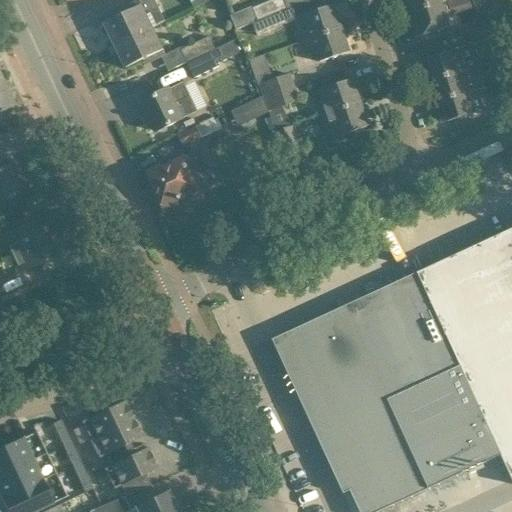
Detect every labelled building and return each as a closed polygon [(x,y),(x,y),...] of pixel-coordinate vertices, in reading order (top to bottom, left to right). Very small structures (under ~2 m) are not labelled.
[(123,16),(105,25),(116,47),(153,29),(166,22),(155,0),(143,0),(140,2),(137,3),(123,10),(125,15),(123,16)] [(283,10),(287,8),(283,0),(272,0),(252,9),(256,21),(283,10)] [(410,0),(414,11),(446,1),(445,0),(410,0)] [(468,0),(457,0),(461,10),(471,7),(468,0)] [(484,0),(473,0),(479,16),(489,13),(484,0)] [(446,1),(414,11),(408,13),(416,39),(451,27),(443,3),(446,2),(446,1)] [(298,32),(302,43),(343,29),(335,5),(304,16),(309,29),(298,32)] [(256,21),(252,23),(257,35),(288,22),(283,10),(256,21)] [(497,38),(494,26),(483,30),(487,41),(497,38)] [(153,29),(116,47),(126,69),(146,59),(149,64),(166,56),(153,29)] [(343,29),(302,43),(305,52),(316,49),(321,62),(351,52),(343,29)] [(181,52),(187,64),(216,51),(210,39),(181,52)] [(216,51),(187,64),(194,78),(217,67),(216,65),(240,54),(234,42),(216,51)] [(429,59),(436,80),(468,70),(478,67),(478,66),(480,65),(474,44),(461,49),(429,59)] [(436,80),(442,101),(484,88),(478,67),(468,70),(436,80)] [(497,71),(501,83),(511,79),(507,68),(497,71)] [(259,85),(264,98),(294,88),(290,75),(259,85)] [(0,77),(0,113),(14,107),(0,77)] [(511,82),(511,79),(501,83),(504,94),(511,91),(511,82)] [(313,94),(321,117),(362,103),(354,80),(324,90),(313,94)] [(161,94),(143,102),(157,132),(196,113),(183,85),(169,91),(168,90),(161,94)] [(294,88),(264,98),(268,111),(299,101),(294,88)] [(484,88),(442,101),(449,122),(491,109),(484,88)] [(362,103),(321,117),(324,126),(329,140),(370,127),(362,103)] [(177,134),(183,147),(222,128),(216,116),(177,134)] [(277,133),(282,145),(289,164),(305,158),(292,127),(277,133)] [(162,170),(160,167),(148,173),(165,209),(184,200),(185,204),(198,198),(196,195),(209,188),(201,170),(208,166),(201,151),(162,170)] [(11,165),(0,169),(0,203),(24,192),(11,165)] [(0,222),(0,247),(6,245),(18,270),(30,263),(32,268),(55,257),(41,228),(34,232),(30,224),(11,233),(5,221),(0,222)] [(498,236),(419,273),(501,455),(505,463),(511,478),(511,229),(508,232),(498,236)] [(313,322),(273,340),(344,494),(353,490),(362,511),(379,511),(501,455),(419,273),(418,273),(399,282),(392,285),(366,297),(313,322)] [(5,288),(0,290),(0,298),(3,304),(15,297),(12,292),(5,288)] [(84,409),(89,419),(82,422),(99,457),(106,454),(112,467),(105,470),(115,490),(122,487),(126,498),(151,486),(145,475),(157,469),(145,445),(133,450),(130,444),(142,438),(123,398),(111,403),(108,397),(84,409)] [(27,411),(0,424),(0,451),(38,434),(27,411)] [(60,421),(52,424),(58,436),(66,432),(60,421)] [(66,432),(58,436),(63,447),(71,443),(66,432)] [(38,434),(0,451),(0,476),(48,454),(38,434)] [(71,443),(63,447),(68,458),(76,454),(71,443)] [(48,454),(0,476),(0,493),(4,503),(58,478),(48,454)] [(76,454),(68,458),(74,470),(82,466),(76,454)] [(82,466),(74,470),(79,481),(87,478),(82,466)] [(87,478),(79,481),(85,493),(93,489),(87,478)] [(181,511),(177,503),(174,505),(168,493),(136,509),(137,511),(181,511)] [(93,511),(130,511),(124,499),(93,511)] [(67,511),(63,503),(44,511),(67,511)]
